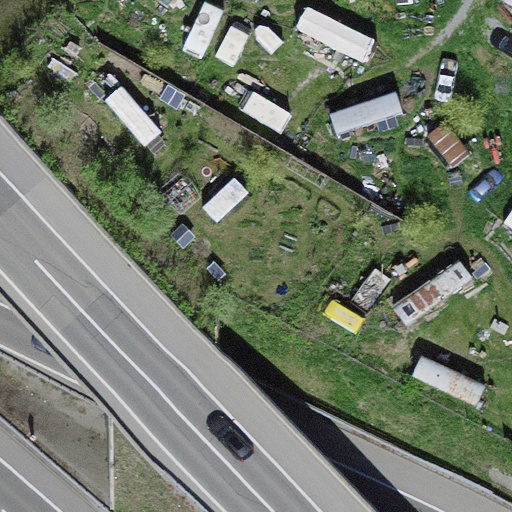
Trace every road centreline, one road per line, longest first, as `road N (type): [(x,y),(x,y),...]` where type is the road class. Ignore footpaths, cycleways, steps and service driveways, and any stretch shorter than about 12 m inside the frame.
road 1 (motorway): [(399,511),(0,323)]
road 2 (motorway): [(271,511),(0,226)]
